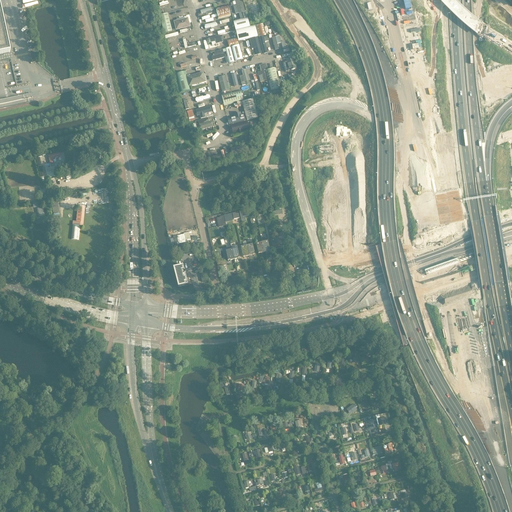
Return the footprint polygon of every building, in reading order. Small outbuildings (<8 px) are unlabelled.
[(255,16),(262,13),(256,0),(253,0),(252,0),(253,4),(250,5),(255,16)] [(216,8),(219,19),(231,16),(228,5),(216,8)] [(0,109),(0,106),(0,55),(3,54),(3,56),(8,55),(8,53),(10,53),(0,8),(0,109)] [(160,15),(164,34),(173,32),(168,13),(160,15)] [(174,21),(176,30),(191,27),(189,17),(174,21)] [(248,19),(234,22),(236,31),(250,27),(248,19)] [(266,36),(263,24),(256,26),(259,38),(266,36)] [(255,26),(236,31),(239,42),(258,37),(255,26)] [(224,44),(222,35),(209,38),(211,47),(224,44)] [(280,35),(272,37),(276,50),(279,49),(278,44),(282,43),(280,35)] [(227,40),(229,48),(239,45),(237,37),(227,40)] [(232,47),(236,62),(243,60),(240,45),(239,45),(232,47)] [(190,90),(185,71),(180,51),(169,54),(180,93),(190,90)] [(300,66),(294,56),(275,62),(281,87),(288,81),(299,71),(300,68),(300,66)] [(195,64),(203,62),(202,58),(185,62),(187,70),(196,67),(195,64)] [(265,71),(271,91),(281,88),(276,68),(265,71)] [(230,90),(226,75),(219,77),(222,92),(230,90)] [(225,106),(243,101),(241,90),(222,95),(225,106)] [(259,119),(254,99),(242,102),(247,122),(259,119)] [(217,115),(214,106),(193,112),(195,120),(217,115)] [(198,131),(215,126),(213,118),(195,122),(198,131)] [(250,131),(247,122),(230,127),(232,136),(250,131)] [(250,133),(233,137),(235,146),(252,141),(250,133)] [(235,148),(231,149),(232,154),(233,157),(250,153),(248,144),(235,148)] [(225,150),(205,156),(207,164),(227,159),(227,155),(225,150)] [(50,163),(55,162),(54,158),(62,157),(61,153),(48,155),(50,163)] [(56,175),(54,167),(45,170),(47,177),(56,175)] [(58,206),(56,197),(50,198),(53,213),(59,212),(58,206)] [(45,217),(43,207),(37,208),(38,218),(45,217)] [(255,209),(258,220),(260,220),(259,216),(263,215),(262,208),(255,209)] [(233,221),(232,214),(224,215),(226,222),(233,221)] [(226,225),(226,223),(224,216),(220,217),(220,218),(216,218),(219,227),(226,225)] [(79,240),(80,227),(80,226),(72,225),(71,240),(79,240)] [(174,236),(176,243),(195,239),(194,236),(192,237),(190,232),(174,236)] [(283,238),(277,239),(279,249),(285,248),(283,238)] [(279,249),(277,239),(271,240),(274,250),(279,249)] [(268,241),(262,242),(264,252),(270,251),(268,241)] [(258,254),(264,252),(262,242),(256,244),(258,254)] [(230,244),(232,250),(234,259),(240,258),(238,248),(236,249),(234,243),(230,244)] [(253,245),(246,246),(249,256),(255,255),(253,245)] [(232,250),(226,251),(228,261),(234,259),(232,250)] [(184,265),(174,268),(179,288),(189,285),(184,265)] [(387,371),(386,359),(377,360),(379,372),(387,371)] [(370,406),(366,400),(362,403),(366,409),(370,406)]
